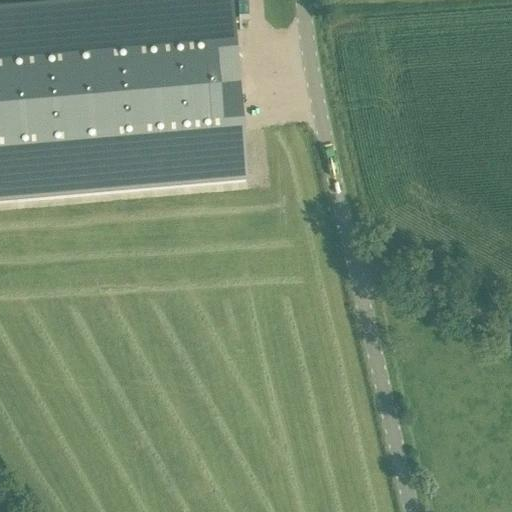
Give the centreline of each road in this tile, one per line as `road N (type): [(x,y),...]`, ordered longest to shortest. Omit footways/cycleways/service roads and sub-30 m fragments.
road 1 (unclassified): [(356,268),(302,0)]
road 2 (unclassified): [(412,511),(356,268)]
road 3 (unclassified): [(511,337),(422,289),(356,268)]
